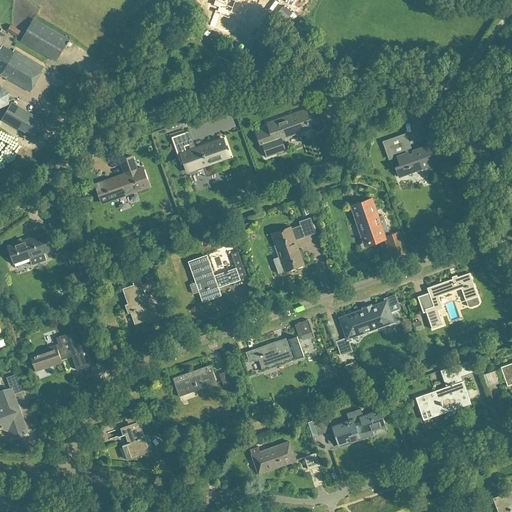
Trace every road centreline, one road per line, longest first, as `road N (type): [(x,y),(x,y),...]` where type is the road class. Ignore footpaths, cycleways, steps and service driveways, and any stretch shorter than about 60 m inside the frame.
road 1 (tertiary): [(0,217),(149,98),(238,73),(400,104),(454,133),(511,188)]
road 2 (unclassified): [(58,477),(124,370),(511,231)]
road 3 (unclassified): [(193,511),(230,494),(317,501),(364,494),(511,441)]
road 4 (unclassified): [(181,511),(144,486),(58,477)]
